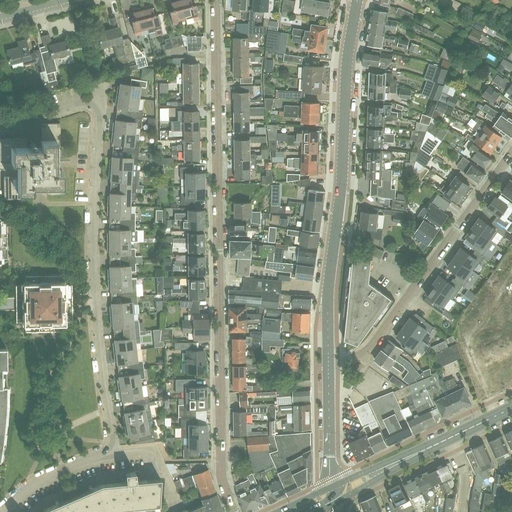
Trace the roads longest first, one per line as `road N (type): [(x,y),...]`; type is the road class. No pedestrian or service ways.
road 1 (residential): [(214,0),(220,463),(232,511)]
road 2 (residential): [(111,455),(96,315),(96,100),(0,127)]
road 3 (secondary): [(325,362),(357,0)]
road 4 (residential): [(325,362),(367,350),(511,152)]
road 5 (secondary): [(331,488),(325,362)]
road 6 (residential): [(0,511),(37,481),(111,455)]
road 7 (secondary): [(327,504),(435,446)]
